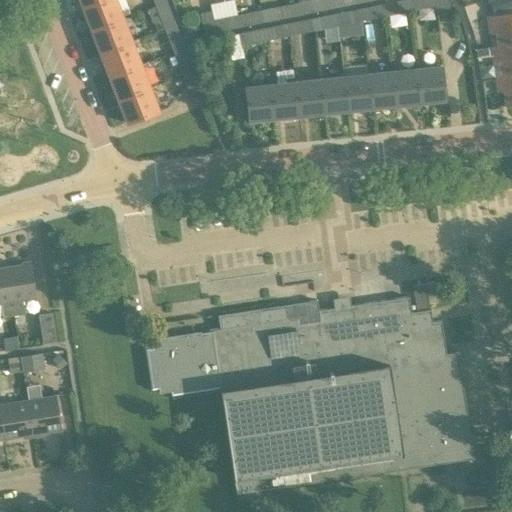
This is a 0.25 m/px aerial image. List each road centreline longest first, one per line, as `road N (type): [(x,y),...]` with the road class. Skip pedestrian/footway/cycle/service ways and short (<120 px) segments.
road 1 (residential): [(119,187),(511,144)]
road 2 (residential): [(119,187),(51,0)]
road 3 (residential): [(511,374),(489,229),(511,225)]
road 4 (residential): [(0,218),(119,187)]
